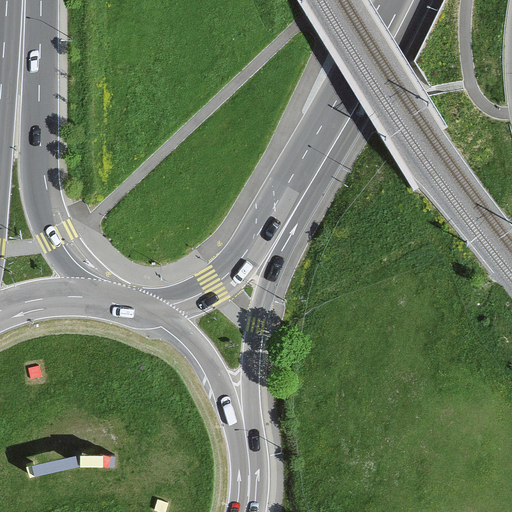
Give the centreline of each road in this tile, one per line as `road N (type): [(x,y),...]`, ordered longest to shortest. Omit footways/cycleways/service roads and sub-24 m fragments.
road 1 (primary): [(102,300),(72,272),(41,210),(33,0)]
road 2 (secondary): [(251,511),(255,323),(296,202)]
road 3 (primary): [(240,511),(234,431),(215,371),(189,338),(150,315)]
road 4 (secondary): [(401,0),(296,202)]
road 5 (secondary): [(296,202),(226,278),(150,315)]
